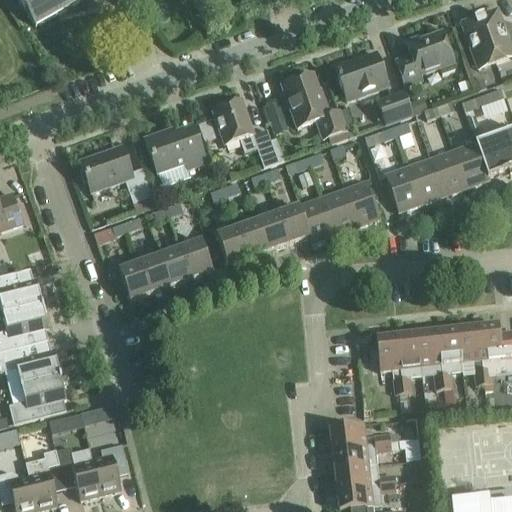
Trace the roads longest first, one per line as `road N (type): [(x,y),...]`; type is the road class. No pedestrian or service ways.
road 1 (residential): [(309,511),(303,417),(320,389),(312,280),(511,257)]
road 2 (tertiary): [(396,0),(34,132)]
road 3 (residential): [(125,404),(34,132)]
